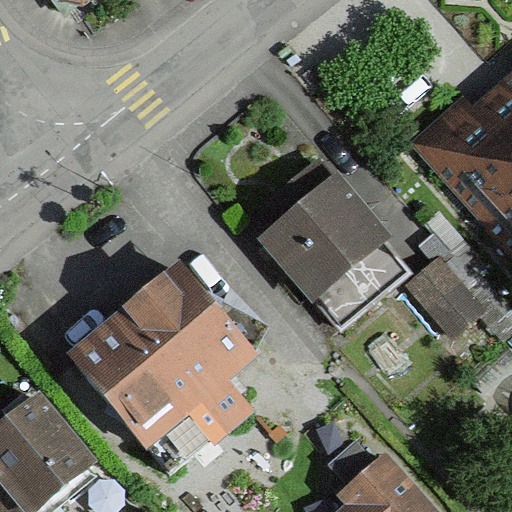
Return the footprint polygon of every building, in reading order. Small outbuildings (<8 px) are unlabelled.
[(48,0),(61,17),(78,4),(77,3),(81,0),(48,0)] [(511,106),(485,131),(465,109),(415,154),(483,230),(481,232),(511,266),(511,106)] [(263,245),(336,334),(400,280),(377,242),(332,188),(329,189),(312,169),(287,190),(304,211),(263,245)] [(432,267),(407,289),(450,339),(475,317),(470,311),(482,300),(466,282),(454,293),(432,267)] [(217,307),(195,295),(181,278),(113,335),(112,334),(71,368),(165,478),(207,444),(194,428),(185,436),(173,422),(197,402),(221,432),(244,412),(220,383),(249,359),(212,315),(217,307)] [(0,428),(0,511),(35,511),(87,470),(32,403),(0,428)] [(370,470),(355,453),(331,475),(346,492),(338,499),(347,509),(343,511),(422,511),(379,463),(370,470)]
